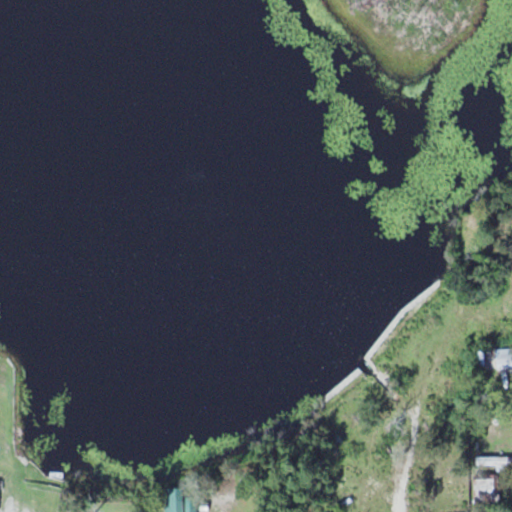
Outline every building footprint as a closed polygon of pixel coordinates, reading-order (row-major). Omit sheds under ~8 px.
[(499,366),(511,366),(511,346),(499,347),(499,366)] [(511,466),(511,455),(479,456),(479,466),(511,466)] [(475,499),(502,499),(502,473),(475,473),(475,499)] [(36,483),(28,482),(26,494),(34,495),(36,483)] [(167,487),(166,511),(185,511),(185,487),(167,487)] [(197,511),(198,497),(187,497),(187,511),(197,511)]
